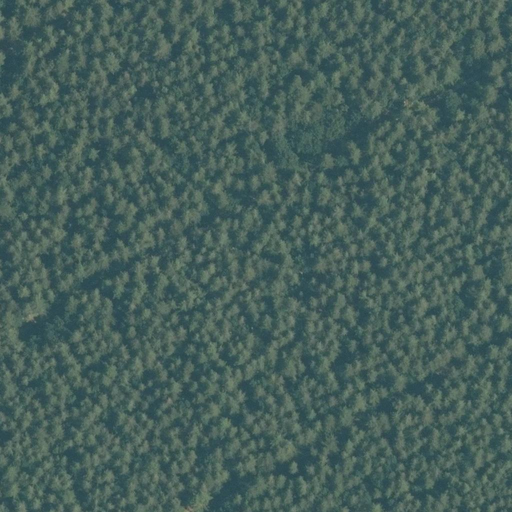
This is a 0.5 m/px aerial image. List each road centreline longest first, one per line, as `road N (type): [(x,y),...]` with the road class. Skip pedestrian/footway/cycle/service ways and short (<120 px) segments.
road 1 (track): [(0,342),(511,56)]
road 2 (track): [(511,326),(182,511)]
